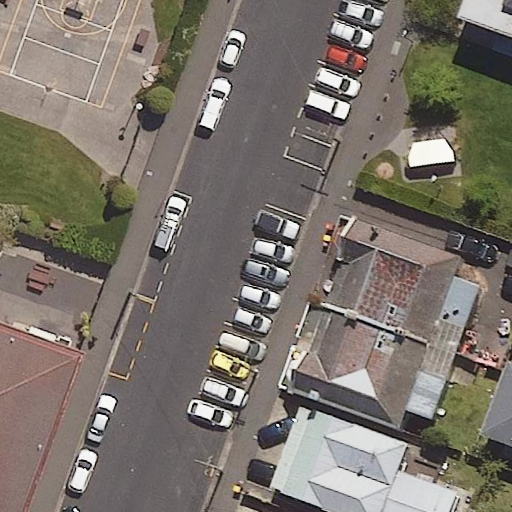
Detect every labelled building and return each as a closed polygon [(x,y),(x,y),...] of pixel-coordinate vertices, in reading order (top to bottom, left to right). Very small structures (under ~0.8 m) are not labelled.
[(511,0),(467,0),(465,6),(511,21),(511,0)] [(352,219),(321,304),(456,351),(480,285),(453,275),(460,257),(352,219)] [(456,351),(321,304),(290,389),(400,429),(407,411),(432,420),(456,351)] [(0,511),(22,511),(79,358),(0,328),(0,511)] [(511,382),(488,448),(511,456),(511,382)] [(411,453),(305,415),(276,499),(313,511),(455,511),(460,499),(402,478),(411,453)]
